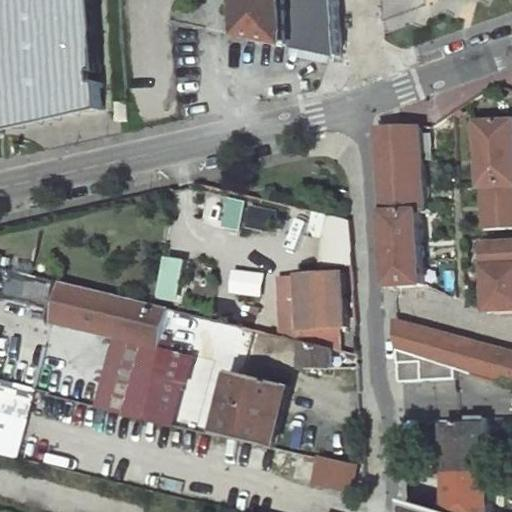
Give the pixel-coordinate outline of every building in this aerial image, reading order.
[(0,0),(0,134),(104,112),(102,83),(95,84),(95,73),(102,73),(97,0),(0,0)] [(255,0),(257,41),(340,58),(336,0),(255,0)] [(511,229),(511,125),(481,126),(487,231),(511,229)] [(382,130),(390,289),(394,289),(426,286),(423,214),(428,213),(423,128),(382,130)] [(252,206),(250,226),(275,229),(278,209),(252,206)] [(354,267),(352,247),(351,223),(326,217),(330,268),(354,267)] [(511,246),(488,247),(493,315),(511,313),(511,246)] [(180,301),(191,260),(171,255),(161,296),(180,301)] [(0,296),(49,303),(53,276),(0,268),(0,296)] [(347,329),(345,273),(301,276),(304,332),(347,329)] [(301,276),(273,278),(277,336),(302,343),(305,343),(304,332),(301,276)] [(54,323),(170,352),(180,312),(66,284),(54,323)] [(398,351),(476,376),(476,378),(503,386),(511,389),(511,356),(396,320),(398,351)] [(305,343),(302,343),(304,370),(331,370),(330,349),(305,343)] [(476,376),(398,351),(400,378),(469,399),(470,396),(476,378),(476,376)] [(291,388),(235,373),(219,435),(218,437),(275,451),(291,388)] [(470,396),(497,403),(498,404),(503,386),(476,378),(470,396)] [(449,430),(453,511),(493,511),(490,427),(490,428),(449,430)] [(310,449),(323,453),(326,443),(312,440),(310,449)] [(339,493),(346,468),(331,464),(325,489),(339,493)] [(408,511),(439,511),(407,503),(408,511)]
